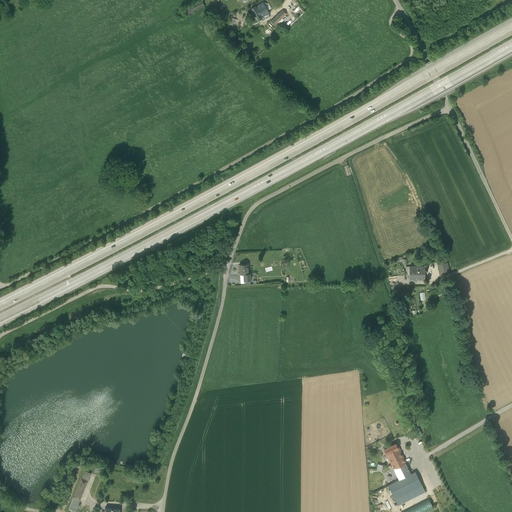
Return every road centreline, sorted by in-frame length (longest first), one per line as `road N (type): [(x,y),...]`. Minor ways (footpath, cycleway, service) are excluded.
road 1 (motorway): [(511,29),(0,305)]
road 2 (motorway): [(0,318),(511,43)]
road 3 (unclassified): [(451,108),(249,207),(171,455),(162,511)]
road 4 (track): [(0,289),(411,57),(410,43),(391,26),(399,7)]
road 5 (track): [(0,335),(101,284),(144,291),(227,267)]
road 6 (track): [(0,123),(79,68),(180,18)]
road 7 (unclassified): [(451,108),(511,238)]
road 8 (unclassified): [(393,0),(451,108)]
